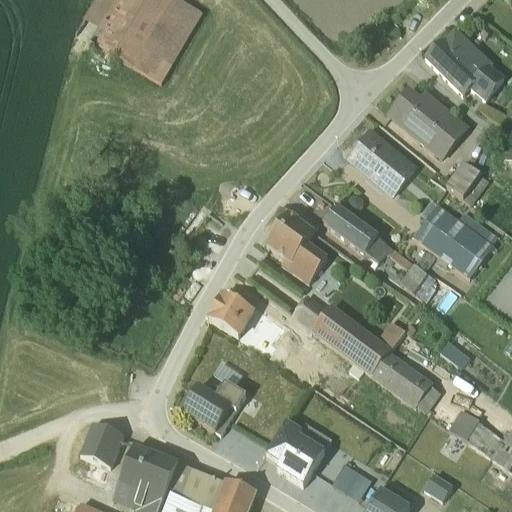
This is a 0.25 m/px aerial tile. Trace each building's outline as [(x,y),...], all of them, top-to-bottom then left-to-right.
[(100,0),(74,45),(160,95),(202,24),(160,0),(100,0)] [(511,0),(496,0),(495,2),(510,16),(511,14),(511,0)] [(485,116),(504,91),(455,43),(425,73),(462,110),(469,103),(485,116)] [(408,105),(388,129),(442,171),(466,142),(433,115),(427,120),(408,105)] [(369,143),(345,174),(391,212),(416,182),(369,143)] [(511,158),(501,158),(500,178),(511,179),(511,158)] [(488,195),(462,177),(445,200),(471,219),(488,195)] [(436,219),(430,214),(419,229),(425,234),(412,251),(438,270),(435,273),(445,280),(448,277),(469,292),(493,259),(492,258),(496,251),(490,246),(490,245),(462,226),(457,233),(437,218),(436,219)] [(437,304),(429,299),(435,293),(425,284),(416,276),(336,220),(322,239),(379,277),(386,268),(408,285),(399,297),(427,316),(437,304)] [(313,246),(280,222),(265,242),(273,248),(265,258),(284,272),(280,278),(308,298),(327,272),(306,257),(313,246)] [(434,271),(424,264),(416,276),(425,284),(434,271)] [(511,264),(503,277),(511,284),(511,264)] [(254,326),(223,308),(208,334),(296,389),(322,354),(285,326),(267,351),(259,346),(260,343),(255,340),(253,344),(246,340),(254,326)] [(313,344),(312,345),(370,390),(403,345),(390,335),(375,355),(330,321),(328,325),(307,309),(292,328),(313,344)] [(389,365),(370,390),(414,423),(416,421),(425,427),(439,408),(429,401),(432,397),(389,365)] [(312,400),(321,407),(345,374),(336,367),(312,400)] [(181,426),(182,426),(221,450),(244,408),(224,396),(216,410),(198,399),(181,426)] [(478,435),(459,423),(447,443),(469,457),(463,465),(466,467),(465,469),(483,482),(502,453),(478,437),(478,435)] [(265,470),(279,479),(276,484),(303,500),(332,453),(306,437),(301,445),(287,436),(265,470)] [(94,437),(85,467),(108,474),(118,444),(94,437)] [(511,477),(511,445),(509,444),(490,472),(508,484),(511,477)] [(163,511),(178,478),(134,460),(118,497),(138,506),(136,511),(163,511)] [(508,484),(490,472),(483,482),(501,494),(508,484)] [(344,479),(332,499),(352,511),(361,511),(371,496),(344,479)] [(253,511),(255,507),(226,496),(220,511),(217,511),(224,497),(188,483),(178,510),(171,507),(168,511),(253,511)] [(444,511),(452,501),(433,489),(423,504),(435,511),(444,511)] [(395,511),(398,508),(384,499),(376,511),(395,511)]
